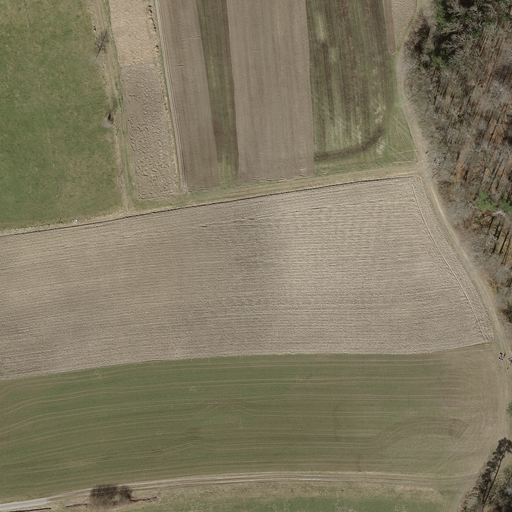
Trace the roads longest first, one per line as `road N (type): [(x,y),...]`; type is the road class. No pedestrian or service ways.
road 1 (track): [(0,507),(294,476),(462,482),(493,472),(511,454)]
road 2 (track): [(427,0),(426,23),(404,72),(438,198),(490,296),(511,372)]
